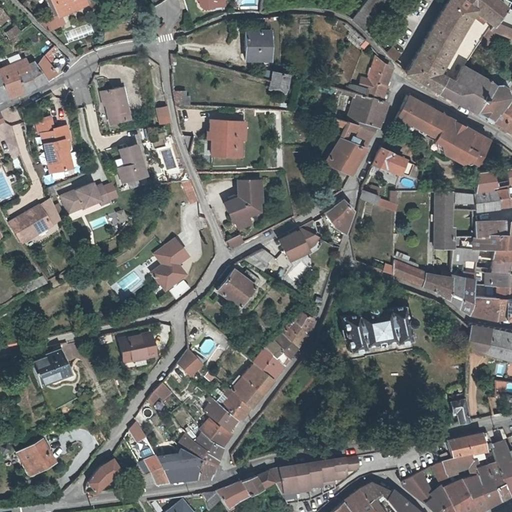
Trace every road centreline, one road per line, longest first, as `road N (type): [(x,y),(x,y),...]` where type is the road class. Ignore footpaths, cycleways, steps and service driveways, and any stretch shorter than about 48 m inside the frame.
road 1 (residential): [(223,472),(221,451),(316,327),(353,207),(351,189)]
road 2 (residential): [(511,415),(319,445),(223,472)]
road 3 (residential): [(351,189),(405,83),(511,146)]
road 4 (residential): [(177,311),(178,345),(69,503)]
road 5 (residential): [(160,53),(174,130),(224,257)]
road 6 (residential): [(0,352),(177,311)]
road 7 (residential): [(0,106),(103,53),(143,46),(160,53)]
road 8 (residential): [(355,265),(439,298),(464,317),(511,326)]
road 9 (residential): [(223,472),(179,492),(69,503)]
road 10 (residential): [(224,257),(351,189)]
